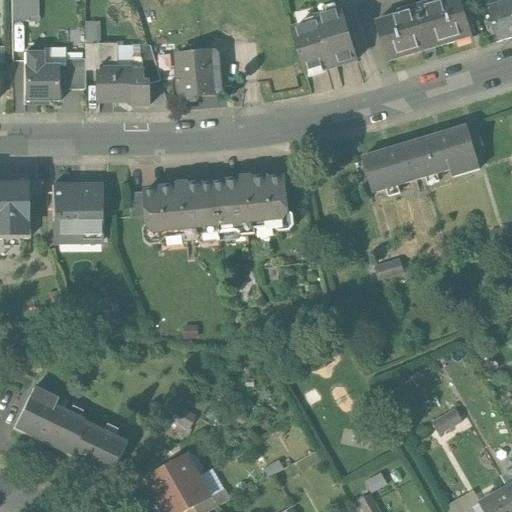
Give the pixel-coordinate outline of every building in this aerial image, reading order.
[(40,0),(14,0),(14,20),(40,20),(40,0)] [(436,2),(398,13),(399,16),(376,24),(388,63),(472,37),(460,0),(452,0),(437,5),(436,2)] [(485,0),(488,8),(486,9),(490,21),(484,23),(487,33),(493,31),(496,43),(511,38),(511,6),(510,0),(485,0)] [(342,10),(316,18),(317,23),(292,30),(305,73),(324,67),(324,70),(357,60),(342,10)] [(98,47),(86,47),(86,61),(86,72),(98,72),(98,47)] [(117,47),(98,47),(98,72),(98,103),(132,103),(133,106),(151,106),(151,91),(149,91),(149,86),(145,86),(145,72),(117,72),(117,47)] [(151,47),(139,51),(145,72),(145,86),(149,86),(162,83),(151,47)] [(40,53),(25,53),(24,54),(24,101),(59,101),(59,90),(59,67),(42,67),(42,54),(40,53)] [(212,53),(177,56),(181,99),(215,96),(212,53)] [(86,61),(65,61),(65,67),(59,67),(59,90),(86,90),(86,72),(86,61)] [(467,127),(362,159),(373,195),(450,171),(452,179),(480,171),(478,163),(467,127)] [(241,182),(226,183),(226,185),(215,186),(220,235),(237,233),(242,237),(256,236),(255,231),(273,229),(279,234),(290,233),(294,227),(293,216),(289,212),(288,203),(286,180),(286,179),(269,181),(269,179),(252,180),(252,178),(241,180),(241,182)] [(297,178),(286,180),(288,203),(301,202),(297,178)] [(0,240),(27,240),(27,183),(0,182),(0,240)] [(203,185),(188,187),(188,185),(177,186),(177,188),(160,190),(161,192),(144,193),(144,194),(146,218),(147,226),(143,231),(145,242),(150,247),(162,246),(166,240),(184,238),(185,243),(198,242),(203,236),(220,235),(215,186),(204,187),(203,185)] [(104,227),(104,188),(71,189),(71,188),(52,188),(53,220),(58,220),(58,238),(83,238),(83,242),(102,242),(102,227),(104,227)] [(144,194),(129,195),(131,219),(146,218),(144,194)] [(511,226),(489,234),(493,247),(511,241),(511,226)] [(400,261),(375,269),(379,282),(404,274),(400,261)] [(53,349),(29,337),(23,349),(47,361),(53,349)] [(128,444),(52,408),(56,400),(33,389),(30,397),(29,396),(13,429),(112,477),(128,444)] [(196,418),(173,407),(167,419),(190,430),(196,418)] [(456,411),(432,424),(435,430),(459,417),(456,411)] [(459,417),(435,430),(439,436),(463,423),(459,417)] [(164,456),(140,470),(146,480),(170,467),(164,456)] [(170,467),(146,480),(157,501),(198,478),(187,457),(170,467)] [(198,478),(157,501),(163,511),(187,511),(194,508),(210,499),(198,478)] [(511,511),(511,497),(507,489),(480,504),(484,511),(511,511)] [(210,499),(194,508),(195,511),(211,511),(231,501),(225,490),(210,499)] [(384,511),(374,491),(361,498),(367,511),(384,511)] [(446,511),(484,511),(480,504),(474,494),(445,510),(446,511)] [(335,511),(365,511),(360,501),(336,511),(335,511)]
